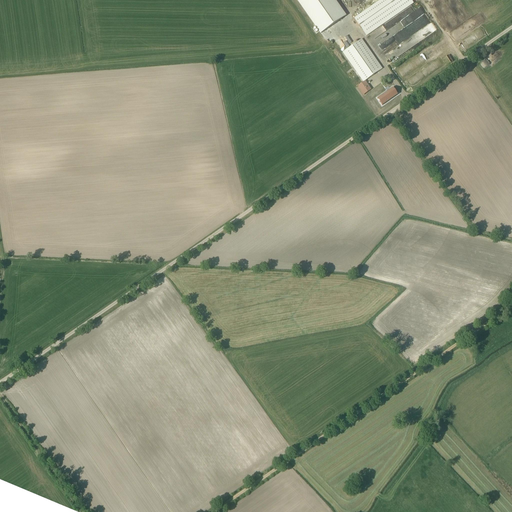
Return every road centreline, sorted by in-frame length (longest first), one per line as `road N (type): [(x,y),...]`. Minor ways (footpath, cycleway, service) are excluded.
road 1 (unclassified): [(0,382),(511,26)]
road 2 (track): [(212,511),(511,297)]
